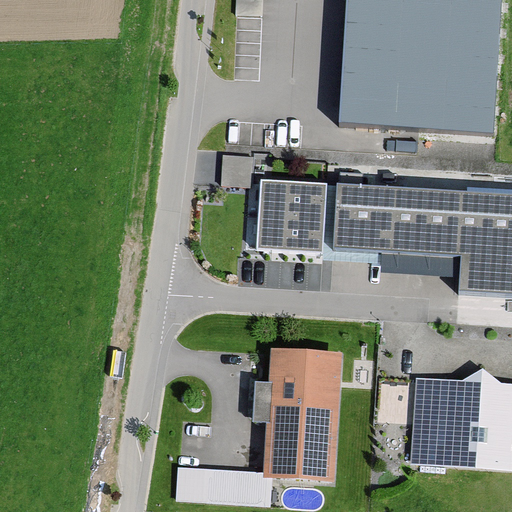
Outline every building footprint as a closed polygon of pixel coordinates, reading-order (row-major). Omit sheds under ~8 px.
[(263,0),(236,0),(236,14),(263,15),(263,0)] [(348,0),(340,126),(502,130),(505,0),(348,0)] [(254,184),(255,152),(224,151),(223,183),(254,184)] [(327,183),(261,179),(257,248),(323,252),(327,183)] [(511,193),(337,183),(333,251),(382,254),(381,273),(459,277),(458,295),(511,298),(511,193)] [(342,352),(271,348),(269,382),(255,381),(253,421),(266,422),(263,477),(335,481),(342,352)] [(483,368),(462,380),(416,378),(410,464),(511,471),(511,383),(502,383),(483,368)]
